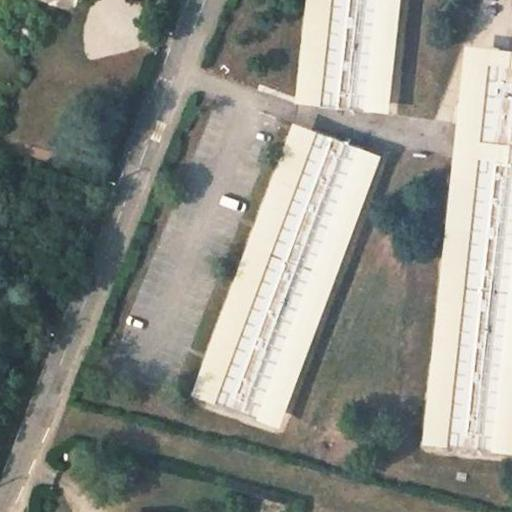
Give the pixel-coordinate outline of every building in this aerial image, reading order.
[(332,0),(319,105),(377,112),(390,0),(332,0)] [(490,82),(511,84),(511,67),(492,65),(490,82)] [(483,144),(511,147),(511,84),(490,82),(483,144)] [(317,130),(213,402),(266,422),(369,149),(317,130)] [(481,161),(511,164),(511,147),(483,144),(481,161)] [(503,458),(511,378),(511,164),(481,161),(447,452),(503,458)]
